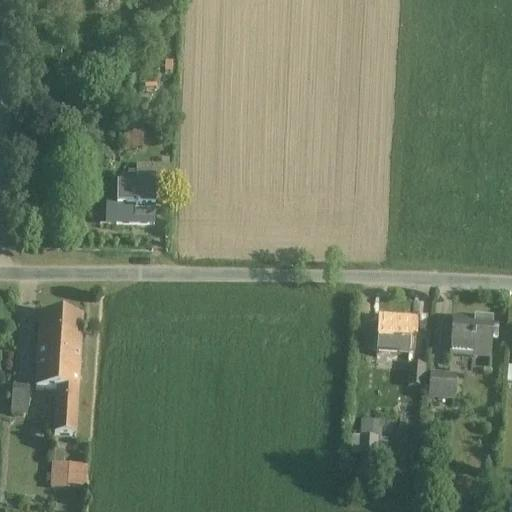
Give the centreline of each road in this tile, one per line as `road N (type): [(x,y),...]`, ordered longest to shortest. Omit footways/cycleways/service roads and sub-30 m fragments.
road 1 (residential): [(511,293),(0,278)]
road 2 (track): [(0,278),(5,0)]
